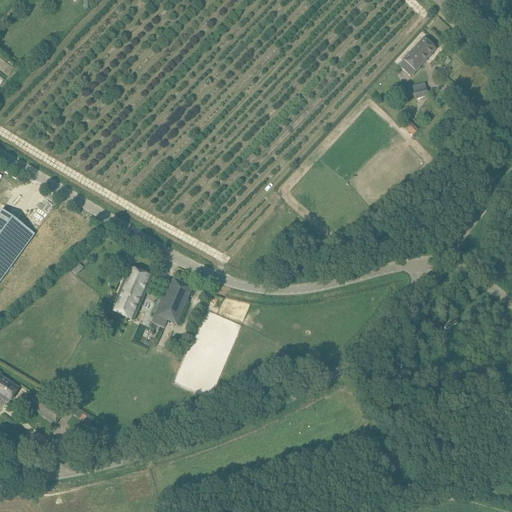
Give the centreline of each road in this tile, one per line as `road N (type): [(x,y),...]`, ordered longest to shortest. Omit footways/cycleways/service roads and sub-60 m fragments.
road 1 (unclassified): [(0,483),(86,471),(206,435),(304,390),(367,345),(417,283),(419,262)]
road 2 (unclassified): [(419,262),(307,289),(242,287),(0,154)]
